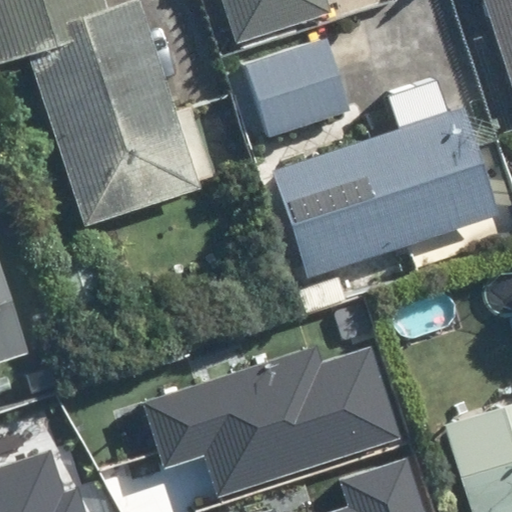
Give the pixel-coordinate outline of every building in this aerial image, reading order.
[(0,0),(0,42),(18,36),(102,8),(99,0),(0,0)] [(76,217),(188,181),(129,0),(127,0),(102,8),(18,36),(76,217)] [(323,6),(320,0),(219,0),(232,35),(323,6)] [(511,0),(481,0),(511,92),(511,0)] [(319,34),(242,57),(263,129),(340,105),(319,34)] [(457,101),(266,164),(300,269),(491,207),(457,101)] [(0,180),(0,204),(10,201),(4,179),(0,180)] [(88,247),(45,261),(57,300),(66,297),(74,324),(105,314),(97,289),(101,287),(88,247)] [(331,269),(289,283),(297,307),(339,293),(331,269)] [(0,359),(14,355),(0,310),(0,359)] [(142,402),(163,468),(206,455),(220,498),(403,440),(373,347),(320,364),(315,347),(142,402)] [(511,511),(511,439),(450,459),(467,511),(511,511)] [(53,452),(0,468),(0,511),(89,511),(81,486),(65,491),(53,452)] [(349,511),(345,511),(275,511),(275,510),(268,511),(422,511),(404,458),(338,480),(349,511)]
